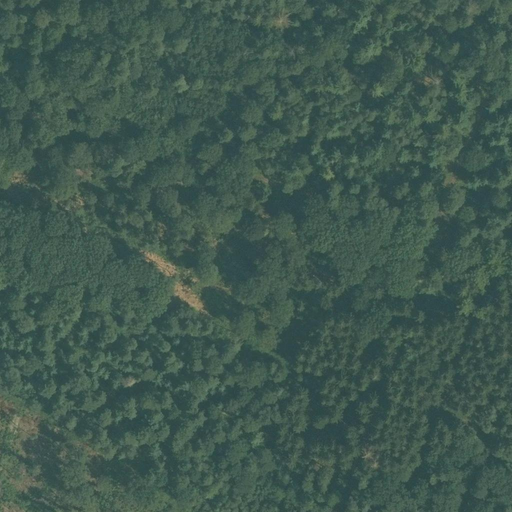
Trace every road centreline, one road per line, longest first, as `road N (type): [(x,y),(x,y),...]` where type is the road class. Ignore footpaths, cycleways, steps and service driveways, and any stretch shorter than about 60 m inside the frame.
road 1 (track): [(0,106),(511,250)]
road 2 (track): [(338,511),(511,42)]
